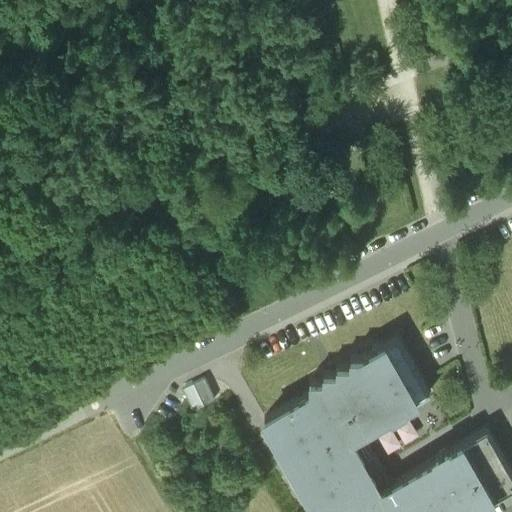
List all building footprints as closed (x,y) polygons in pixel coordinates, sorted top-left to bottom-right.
[(430,389),(410,355),(397,332),(384,340),(417,396),(430,389)] [(320,511),(463,511),(494,495),(461,438),(391,479),(380,485),(351,434),(361,428),(417,396),(384,340),(370,339),(369,348),(360,353),(346,353),(347,361),(335,360),(335,367),(322,367),(321,376),(308,375),(309,387),(264,412),(320,511)] [(208,373),(186,382),(195,403),(217,393),(208,373)] [(511,468),(486,424),(461,438),(494,495),(511,484),(511,468)] [(391,479),(361,428),(351,434),(380,485),(391,479)]
